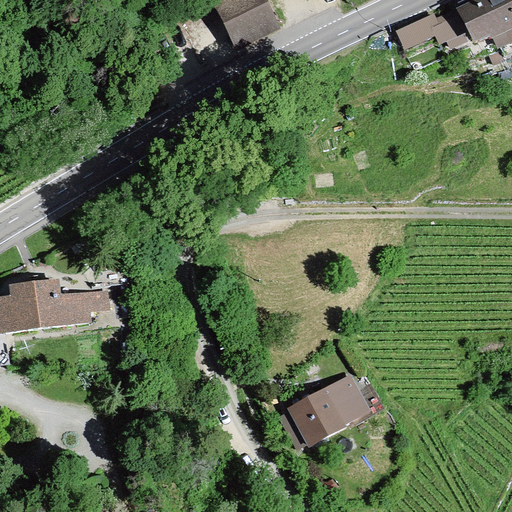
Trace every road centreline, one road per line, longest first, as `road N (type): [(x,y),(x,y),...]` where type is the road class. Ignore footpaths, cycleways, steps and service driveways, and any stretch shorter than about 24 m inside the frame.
road 1 (tertiary): [(0,228),(214,99),(410,0)]
road 2 (track): [(511,216),(264,216),(177,251)]
